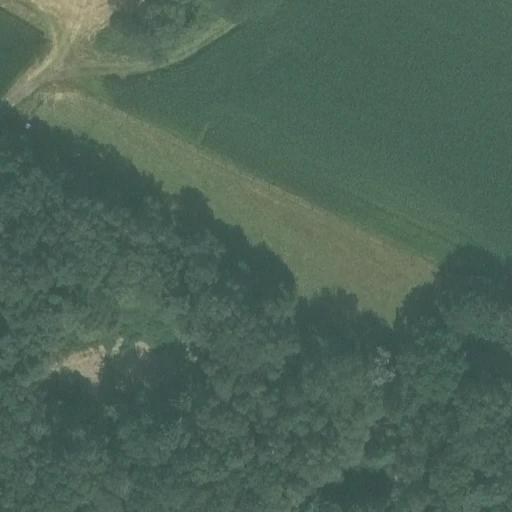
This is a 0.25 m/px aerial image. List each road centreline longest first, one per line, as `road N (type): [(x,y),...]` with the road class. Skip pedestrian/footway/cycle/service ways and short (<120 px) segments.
road 1 (unclassified): [(260,511),(0,467)]
road 2 (track): [(52,64),(93,71),(174,57),(264,0)]
road 3 (track): [(0,123),(70,40),(63,27),(12,0)]
